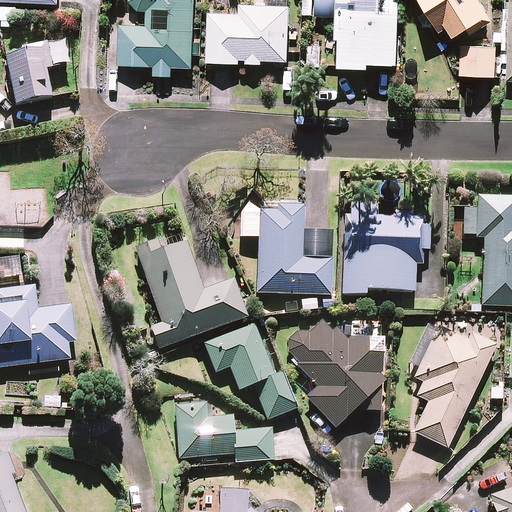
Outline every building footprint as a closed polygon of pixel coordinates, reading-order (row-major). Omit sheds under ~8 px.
[(146,26),(119,25),(117,67),(153,68),(153,77),(172,78),(172,70),(192,71),(194,0),(128,0),(129,1),(130,3),(132,5),(133,6),(135,8),(135,12),(146,12),(146,26)] [(288,0),(266,0),(266,8),(240,6),(240,16),(208,15),(206,64),(237,65),(237,61),(286,63),(288,0)] [(314,0),(314,17),(327,18),(326,44),(338,44),(337,69),(365,70),(365,66),(395,67),(398,0),(314,0)] [(487,18),(475,0),(416,0),(438,34),(446,30),(452,39),(487,18)] [(68,64),(63,43),(6,55),(16,105),(51,98),(45,69),(68,64)] [(494,78),(495,48),(461,47),(460,78),(494,78)] [(9,190),(10,175),(0,174),(0,226),(45,227),(46,191),(9,190)] [(511,198),(477,198),(476,211),(464,211),(463,237),(484,237),(482,306),(511,307),(511,198)] [(424,217),(411,216),(411,212),(389,212),(389,216),(375,216),(375,211),(373,211),(373,204),(345,203),(343,295),(366,296),(366,291),(415,292),(415,265),(428,265),(429,227),(424,227),(424,217)] [(278,211),(241,210),(240,237),(259,237),(257,294),(330,296),(331,261),(302,260),(304,206),(278,205),(278,211)] [(203,291),(185,241),(161,250),(157,240),(135,248),(162,324),(150,328),(158,350),(246,318),(233,280),(203,291)] [(0,287),(0,368),(70,360),(68,344),(75,343),(71,307),(37,311),(34,284),(0,287)] [(352,324),(352,337),(345,337),(324,317),(311,331),(309,330),(306,329),(303,329),(301,329),(298,330),(295,331),(293,332),(291,334),(290,337),(288,339),(288,342),(287,345),(288,347),(288,350),(290,352),(291,355),(293,356),(288,360),(314,389),(305,397),(334,428),(353,411),(381,412),(382,386),(387,381),(381,374),(382,338),(383,324),(352,324)] [(275,375),(254,324),(204,345),(216,373),(230,367),(239,391),(253,385),(268,420),(296,408),(281,373),(275,375)] [(466,341),(438,327),(415,375),(424,379),(416,397),(428,403),(414,434),(446,449),(495,346),(470,334),(466,341)] [(62,397),(42,396),(41,409),(61,409),(62,397)] [(208,419),(206,400),(173,403),(177,459),(234,455),(235,463),(273,460),(271,430),(233,433),(232,417),(208,419)] [(26,511),(7,454),(0,456),(0,511),(26,511)] [(511,511),(511,487),(488,496),(493,511),(511,511)] [(248,511),(249,491),(221,490),(219,511),(248,511)]
